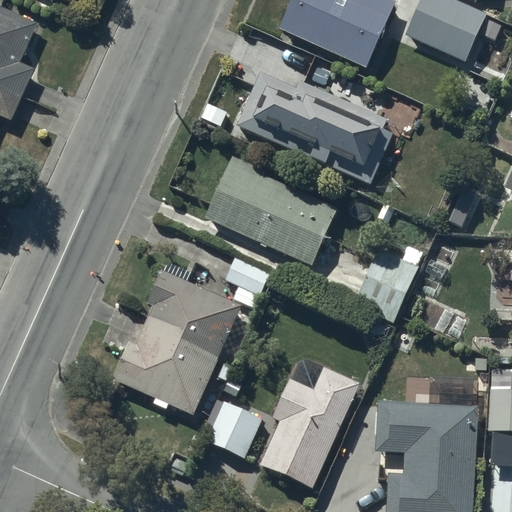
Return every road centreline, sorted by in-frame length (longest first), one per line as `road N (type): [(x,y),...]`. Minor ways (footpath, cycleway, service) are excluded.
road 1 (tertiary): [(0,393),(174,0)]
road 2 (residential): [(0,461),(113,511)]
